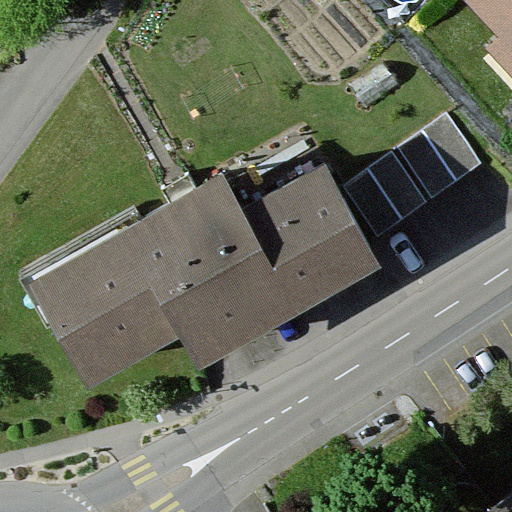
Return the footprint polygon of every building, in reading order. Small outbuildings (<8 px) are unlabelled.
[(511,0),(458,0),(511,58),(511,0)] [(448,111),(399,145),(432,193),(481,160),(448,111)] [(224,151),(22,263),(49,312),(59,307),(88,359),(181,307),(193,327),(252,294),(260,309),(371,247),(367,240),(338,188),(316,149),(245,188),(224,151)] [(391,149),(341,183),(375,231),(424,197),(391,149)] [(511,511),(511,489),(481,511),(511,511)]
